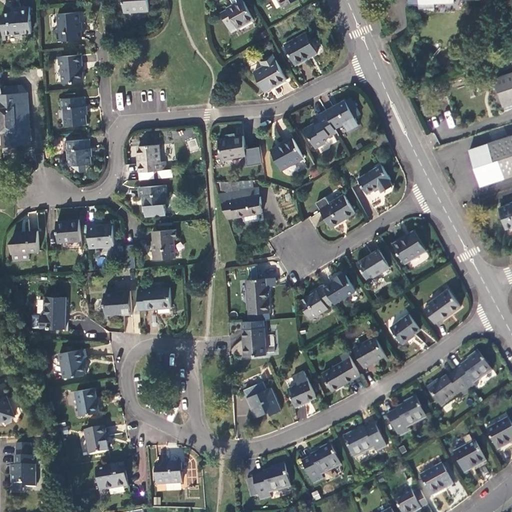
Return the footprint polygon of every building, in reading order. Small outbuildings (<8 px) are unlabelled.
[(148,0),(131,0),(132,12),(150,11),(148,0)] [(231,0),(234,5),(227,9),(230,16),(224,19),(232,32),(255,19),(243,0),(231,0)] [(6,14),(4,14),(5,33),(15,32),(17,35),(22,35),(26,33),(25,31),(32,31),(30,5),(20,7),(20,8),(17,8),(17,11),(14,11),(14,12),(6,13),(6,14)] [(81,29),(80,12),(58,14),(60,29),(57,29),(58,40),(81,38),(80,29),(81,29)] [(296,64),(318,52),(307,33),(286,45),(296,64)] [(62,65),(63,83),(83,81),(81,63),(83,63),(82,54),(59,56),(60,65),(62,65)] [(260,62),(264,67),(277,60),(273,54),(260,62)] [(264,67),(255,72),(266,92),(288,79),(277,60),(264,67)] [(511,103),(511,73),(497,79),(506,106),(511,103)] [(3,133),(4,147),(18,146),(25,145),(28,143),(27,132),(31,132),(28,91),(0,93),(2,108),(0,108),(1,133),(3,133)] [(356,105),(351,97),(326,111),(335,129),(344,124),(355,118),(350,109),(356,105)] [(67,126),(88,124),(86,107),(85,107),(84,98),(61,100),(61,109),(65,109),(67,126)] [(361,115),(356,105),(350,109),(355,118),(361,115)] [(335,129),(326,111),(317,116),(320,121),(306,129),(316,149),(327,143),(325,140),(338,132),(335,129)] [(355,118),(344,124),(348,132),(360,126),(355,118)] [(389,143),(385,135),(376,139),(378,142),(380,147),(389,143)] [(482,186),(511,176),(511,136),(470,150),(482,186)] [(223,160),(247,156),(244,137),(230,140),(230,138),(219,140),(223,160)] [(283,170),(305,158),(294,138),(272,151),(283,170)] [(71,166),(73,166),(87,165),(92,164),(90,140),(66,141),(67,151),(70,151),(71,166)] [(140,173),(165,170),(164,161),(161,162),(159,145),(139,147),(141,164),(139,164),(140,173)] [(87,165),(73,166),(81,173),(88,172),(87,165)] [(382,165),(360,179),(369,194),(380,187),(383,192),(395,185),(382,165)] [(241,192),(239,182),(226,183),(228,194),(241,192)] [(167,186),(141,188),(141,198),(144,198),(146,216),(166,214),(164,196),(168,196),(167,186)] [(247,191),(241,192),(228,194),(220,196),(228,219),(243,217),(261,213),(263,213),(261,197),(256,197),(255,189),(247,191)] [(327,197),(317,203),(333,227),(356,212),(346,195),(332,204),(327,197)] [(511,202),(511,203),(511,205),(499,209),(505,229),(511,227),(511,202)] [(261,213),(243,217),(244,222),(249,224),(260,221),(262,218),(261,213)] [(60,243),(82,241),(80,220),(58,222),(60,243)] [(96,224),(88,224),(90,249),(115,247),(113,225),(96,227),(96,224)] [(152,231),(155,261),(175,259),(174,241),(176,241),(175,230),(152,231)] [(407,263),(427,250),(415,231),(395,244),(407,263)] [(39,233),(17,235),(12,243),(13,254),(15,254),(16,262),(31,261),(30,253),(41,252),(39,233)] [(134,244),(126,245),(126,246),(128,267),(135,266),(134,244)] [(369,280),(390,267),(380,250),(359,263),(369,280)] [(335,304),(336,304),(357,291),(346,272),(336,278),(338,281),(326,289),(335,304)] [(268,313),(270,313),(268,287),(272,287),(272,285),(272,279),(248,281),(250,314),(268,313)] [(326,289),(324,285),(317,289),(318,292),(312,295),(302,301),(306,308),(305,309),(311,319),(329,308),(329,307),(335,304),(326,289)] [(148,310),(172,308),(170,288),(146,290),(148,310)] [(148,310),(146,290),(139,291),(140,311),(148,310)] [(462,307),(449,290),(430,304),(431,306),(425,310),(435,324),(441,319),(442,321),(462,307)] [(132,316),(131,292),(121,293),(121,294),(105,296),(107,322),(109,322),(109,316),(123,315),(123,317),(132,316)] [(66,329),(67,298),(45,298),(45,317),(41,316),(41,329),(66,329)] [(402,343),(421,330),(411,315),(392,329),(402,343)] [(266,355),(263,321),(243,322),(245,356),(266,355)] [(376,337),(355,350),(366,368),(374,363),(372,361),(377,358),(378,361),(387,356),(376,337)] [(60,355),(64,379),(87,375),(84,359),(87,359),(86,357),(85,351),(60,355)] [(464,367),(458,371),(472,391),(478,387),(476,383),(494,370),(480,351),(472,356),(473,358),(463,366),(464,367)] [(362,375),(348,352),(342,356),(345,361),(355,379),(362,375)] [(345,361),(324,374),(334,391),(355,379),(345,361)] [(317,398),(302,365),(292,370),(295,378),(286,382),(297,406),(317,398)] [(472,391),(458,371),(449,377),(448,376),(438,384),(436,382),(429,388),(443,407),(461,394),(464,397),(472,391)] [(264,384),(246,392),(258,419),(272,413),(273,416),(283,412),(272,389),(268,391),(264,384)] [(1,389),(0,388),(0,422),(6,421),(10,422),(15,421),(16,417),(18,416),(9,394),(4,396),(1,389)] [(99,414),(95,390),(77,393),(81,417),(99,414)] [(426,418),(415,397),(408,401),(409,403),(397,409),(398,411),(389,416),(400,437),(409,432),(407,428),(426,418)] [(499,449),(511,441),(511,421),(510,418),(488,430),(499,449)] [(388,448),(376,426),(366,431),(366,430),(354,436),(353,434),(346,438),(356,459),(376,449),(378,452),(388,448)] [(106,436),(104,429),(86,432),(90,455),(109,453),(106,436)] [(488,461),(477,441),(455,453),(465,473),(488,461)] [(17,444),(17,455),(32,455),(33,456),(32,443),(17,444)] [(342,466),(332,445),(323,449),(324,451),(313,456),(313,458),(303,462),(314,484),(325,479),(323,475),(342,466)] [(32,455),(17,455),(17,465),(12,465),(12,484),(23,484),(29,487),(38,487),(38,465),(35,465),(35,458),(33,456),(32,455)] [(160,484),(185,481),(183,462),(158,464),(160,484)] [(257,475),(258,478),(260,489),(254,491),(255,497),(262,495),(263,499),(273,497),(272,492),(294,487),(288,464),(279,466),(280,468),(267,471),(267,473),(257,475)] [(130,487),(126,465),(99,470),(104,491),(130,487)] [(454,484),(444,465),(422,477),(432,497),(454,484)] [(260,489),(258,478),(251,479),(254,491),(260,489)] [(415,511),(419,511),(429,505),(420,490),(414,493),(412,489),(395,498),(403,511),(415,511)]
